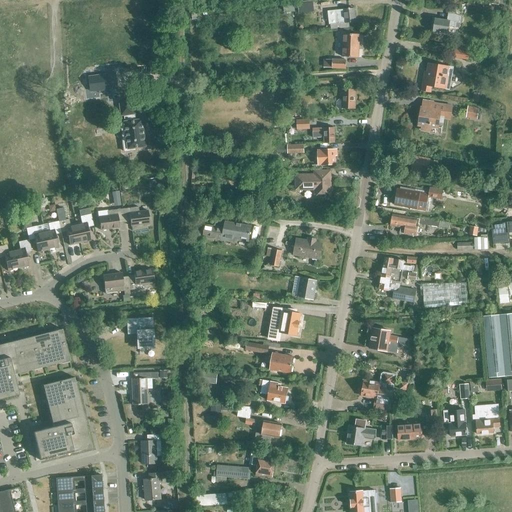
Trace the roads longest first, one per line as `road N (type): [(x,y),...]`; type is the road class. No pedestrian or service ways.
road 1 (residential): [(318,462),(396,0)]
road 2 (residential): [(318,462),(511,452)]
road 3 (residential): [(120,452),(101,362),(77,317),(48,290)]
